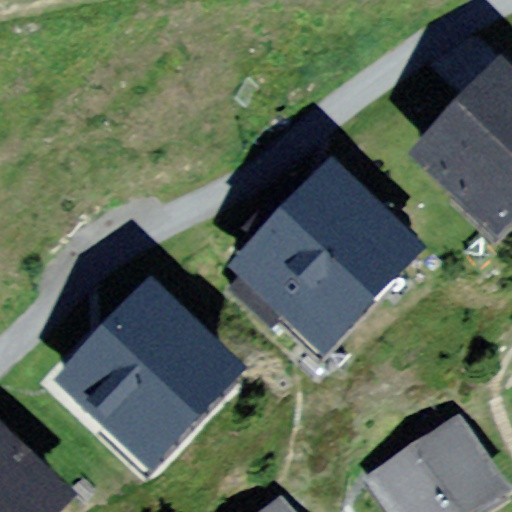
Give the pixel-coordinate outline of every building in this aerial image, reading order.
[(511,208),(511,96),(501,85),(426,164),(484,218),(503,217),(511,208)] [(268,327),(282,313),(319,347),(406,255),(332,185),(244,277),(231,291),(268,327)] [(227,375),(151,303),(69,390),(145,462),(227,375)] [(476,511),(497,499),(457,439),(419,464),(413,456),(376,481),(396,511),(476,511)] [(0,448),(0,511),(49,511),(58,503),(0,448)]
